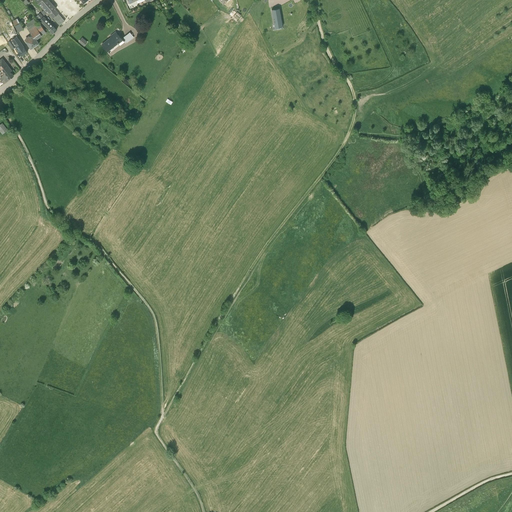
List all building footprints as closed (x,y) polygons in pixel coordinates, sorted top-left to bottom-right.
[(64,20),(59,13),(54,9),(56,8),(48,0),(35,0),(49,15),(50,15),(53,18),(59,25),(64,20)] [(279,9),(271,9),(271,30),(279,30),(279,9)] [(57,30),(53,26),(41,14),(37,17),(53,33),(57,30)] [(27,52),(24,48),(20,40),(19,35),(15,29),(10,20),(7,15),(3,18),(6,22),(3,24),(9,33),(8,33),(19,51),(21,55),(27,52)] [(13,21),(15,25),(18,32),(24,29),(20,23),(17,18),(13,21)] [(28,27),(36,22),(34,19),(26,24),(28,27)] [(40,23),(37,25),(36,26),(42,35),(46,32),(40,23)] [(36,26),(34,24),(27,28),(31,34),(25,39),(28,44),(31,49),(39,43),(36,39),(42,35),(36,26)] [(120,45),(124,42),(116,31),(110,36),(113,39),(107,43),(105,41),(102,44),(108,52),(119,43),(120,45)] [(131,31),(123,37),(128,42),(135,37),(131,31)] [(1,69),(5,74),(10,79),(14,76),(11,72),(12,71),(8,67),(1,59),(0,59),(0,63),(3,67),(1,69)] [(10,79),(5,74),(0,78),(4,84),(10,79)]
